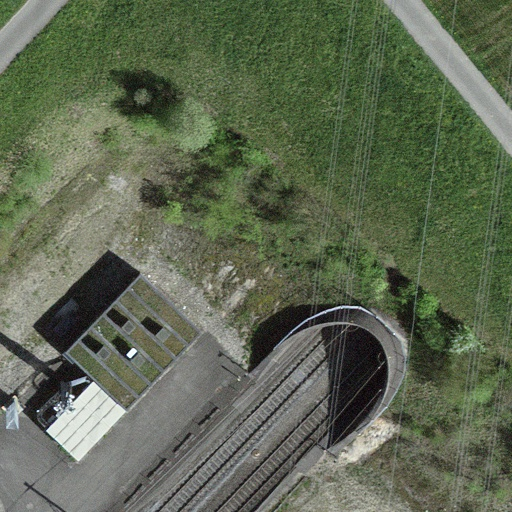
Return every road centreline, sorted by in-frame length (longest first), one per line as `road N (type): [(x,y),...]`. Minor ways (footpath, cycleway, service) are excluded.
road 1 (track): [(511,139),(395,0),(51,0),(0,55)]
road 2 (track): [(183,405),(80,511)]
